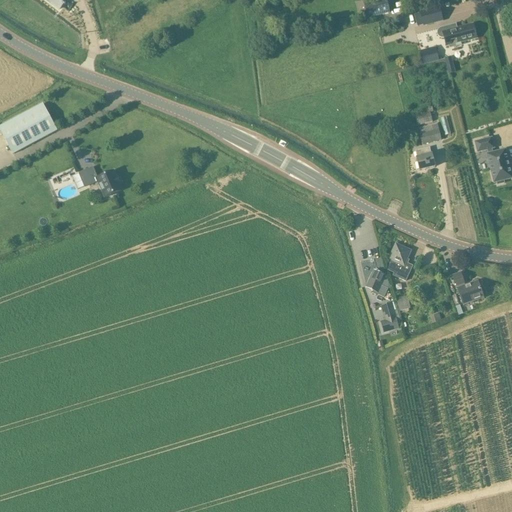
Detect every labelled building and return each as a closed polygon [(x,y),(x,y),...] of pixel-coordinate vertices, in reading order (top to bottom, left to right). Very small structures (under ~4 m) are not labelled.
[(385,0),(376,0),(364,3),(368,18),(389,12),(385,0)] [(439,8),(420,13),(420,14),(415,15),(418,27),(423,25),(424,26),(443,21),(439,8)] [(442,39),(443,38),(445,46),(448,46),(449,48),(453,47),(453,48),(457,47),(457,46),(461,45),(460,42),(476,38),(473,25),(457,29),(456,25),(441,28),(440,29),(439,29),(438,30),(438,31),(437,32),(437,33),(437,34),(437,35),(438,35),(438,36),(439,37),(439,38),(440,38),(441,38),(442,39)] [(419,51),(422,65),(439,60),(435,47),(419,51)] [(452,57),(445,58),(446,73),(453,72),(452,57)] [(0,127),(0,130),(13,155),(57,131),(43,105),(0,127)] [(433,123),(430,113),(415,117),(417,126),(433,123)] [(420,141),(421,146),(442,141),(437,123),(433,124),(434,125),(416,130),(417,136),(415,136),(416,142),(420,141)] [(503,181),(511,178),(511,176),(505,150),(492,153),(491,149),(494,149),(492,138),(475,142),(477,153),(487,150),(488,154),(487,155),(494,184),(497,183),(497,185),(504,184),(503,181)] [(415,152),(417,158),(416,158),(419,171),(435,168),(432,155),(431,155),(430,148),(415,152)] [(98,182),(105,199),(122,191),(114,172),(97,178),(93,168),(79,174),(85,188),(98,182)] [(410,260),(408,259),(411,251),(396,244),(389,260),(398,264),(393,275),(407,281),(414,265),(408,263),(410,260)] [(388,289),(381,286),(385,276),(374,271),(367,288),(377,292),(376,295),(384,298),(388,289)] [(453,276),(463,305),(483,298),(477,282),(464,287),(460,274),(453,276)] [(396,299),(399,312),(410,309),(407,296),(396,299)] [(393,302),(381,305),(386,321),(397,318),(393,302)] [(410,315),(404,316),(407,334),(414,333),(410,315)] [(439,315),(429,317),(431,324),(440,322),(439,315)]
